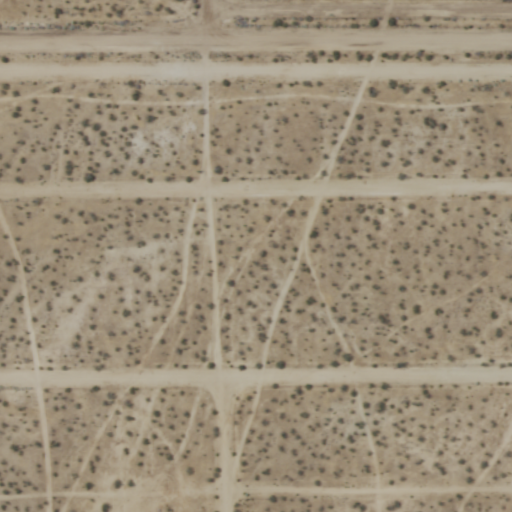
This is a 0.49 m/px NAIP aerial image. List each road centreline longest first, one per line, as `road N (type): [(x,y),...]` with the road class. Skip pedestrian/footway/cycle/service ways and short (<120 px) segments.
road 1 (track): [(511,194),(0,198)]
road 2 (track): [(511,382),(0,386)]
road 3 (track): [(0,73),(511,74)]
road 4 (residential): [(511,33),(0,34)]
road 5 (track): [(229,511),(228,385)]
